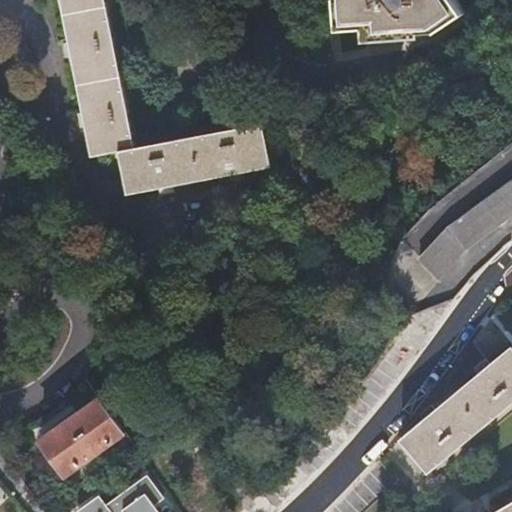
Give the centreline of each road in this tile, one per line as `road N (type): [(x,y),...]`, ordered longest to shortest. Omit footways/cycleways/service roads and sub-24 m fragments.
road 1 (residential): [(297,511),(346,467),(511,258)]
road 2 (unclassified): [(223,0),(284,83),(420,68),(462,35)]
road 3 (residential): [(0,320),(45,286),(74,297),(84,313),(78,350),(62,371),(46,387),(0,406)]
